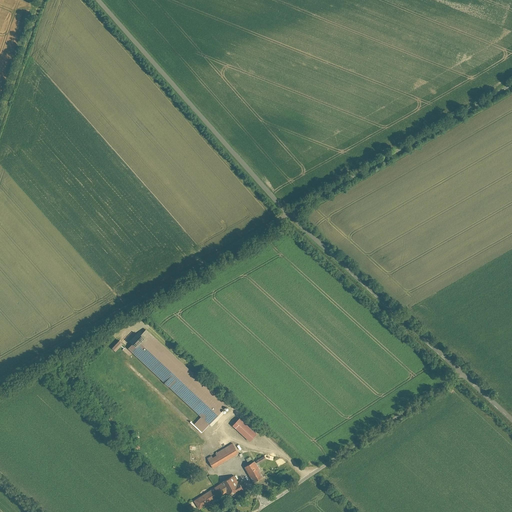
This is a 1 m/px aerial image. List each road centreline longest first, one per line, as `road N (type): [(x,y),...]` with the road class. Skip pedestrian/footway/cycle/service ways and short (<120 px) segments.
road 1 (track): [(98,0),(288,214),(0,382)]
road 2 (unclassified): [(511,420),(288,214),(511,86)]
road 3 (track): [(43,0),(0,123)]
